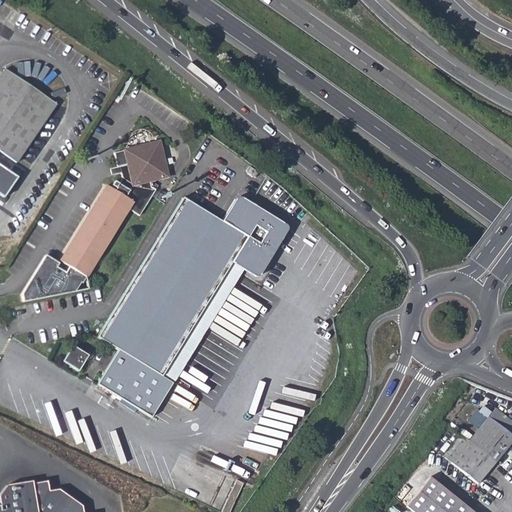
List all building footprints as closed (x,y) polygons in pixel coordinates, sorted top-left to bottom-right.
[(0,197),(3,199),(16,178),(0,166),(0,153),(15,163),(55,104),(2,68),(0,71),(0,197)] [(161,133),(117,144),(121,158),(116,159),(118,166),(122,165),(124,172),(114,189),(106,185),(60,260),(69,266),(65,272),(56,266),(58,262),(45,254),(21,293),(23,302),(75,292),(81,282),(82,283),(133,200),(143,207),(159,182),(154,178),(153,172),(170,168),(161,133)] [(148,417),(170,382),(159,375),(232,259),(243,266),(254,272),(281,228),(239,201),(224,223),(183,198),(97,336),(117,349),(96,384),(148,417)] [(159,375),(170,382),(243,266),(232,259),(159,375)] [(72,346),(62,361),(76,371),(87,355),(72,346)] [(511,425),(491,410),(467,440),(493,460),(510,438),(509,437),(511,432),(511,425)] [(467,440),(448,466),(474,486),(493,460),(467,440)] [(472,511),(430,477),(406,507),(412,511),(472,511)] [(0,511),(74,511),(55,491),(45,493),(43,483),(28,485),(26,483),(1,487),(0,490),(0,511)] [(235,484),(220,511),(226,511),(239,486),(235,484)]
